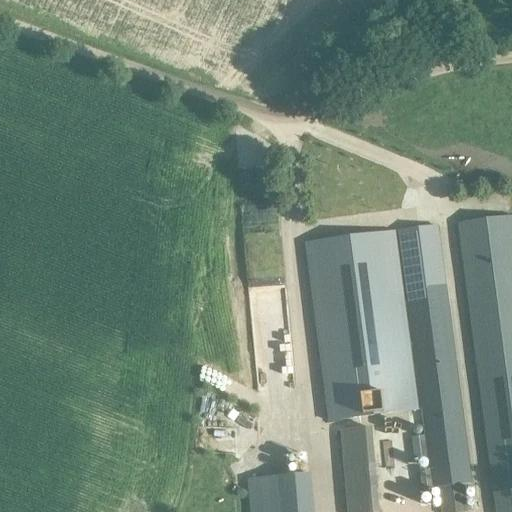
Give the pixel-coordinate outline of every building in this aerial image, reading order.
[(511,511),(511,216),(457,223),(494,511),(511,511)] [(328,423),(421,410),(405,291),(397,230),(304,242),(328,423)] [(443,286),(405,291),(421,410),(429,489),(436,488),(439,511),(464,511),(461,485),(468,484),(443,286)] [(376,511),(370,430),(341,433),(347,511),(376,511)] [(313,511),(311,475),(248,481),(250,511),(313,511)]
